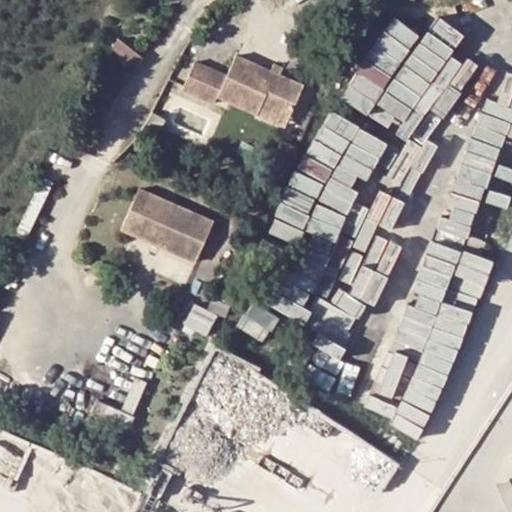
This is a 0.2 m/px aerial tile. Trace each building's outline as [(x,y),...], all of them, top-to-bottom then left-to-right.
[(151,0),(135,0),(132,5),(144,13),(151,0)] [(388,15),(332,90),(392,135),(455,52),(421,27),(415,34),(388,15)] [(222,94),(290,122),(307,81),(239,52),(230,74),(197,61),(186,88),(219,101),(222,94)] [(117,225),(195,262),(216,219),(137,182),(117,225)] [(384,422),(414,436),(488,268),(458,256),(449,277),(424,266),(363,403),(371,407),(379,390),(395,397),(384,422)] [(232,331),(261,338),(268,310),(240,303),(232,331)] [(251,439),(256,429),(235,417),(230,427),(251,439)]
